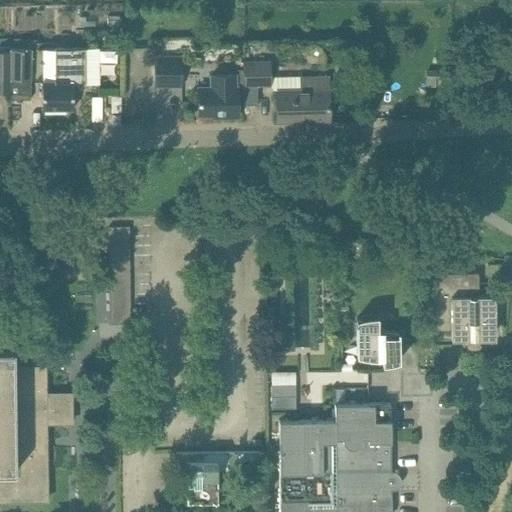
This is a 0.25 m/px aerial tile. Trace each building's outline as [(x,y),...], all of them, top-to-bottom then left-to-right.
[(30,80),(31,49),(9,49),(9,51),(9,80),(30,80)] [(42,82),(42,109),(73,109),(73,85),(85,85),(85,49),(55,49),(54,82),(42,82)] [(0,92),(10,93),(9,80),(9,51),(0,50),(0,92)] [(154,55),(153,86),(181,87),(182,62),(182,56),(162,56),(154,55)] [(271,85),(270,61),(243,62),(243,86),(271,85)] [(198,115),(215,115),(215,119),(238,119),(238,115),(237,87),(235,87),(235,75),(210,75),(211,88),(197,88),(198,115)] [(276,91),(277,122),(329,121),(328,77),(301,78),(301,90),(276,91)] [(129,228),(108,228),(109,324),(130,324),(130,320),(129,228)] [(500,277),(501,276),(500,263),(488,263),(488,285),(491,285),(493,285),(494,284),(496,284),(497,283),(498,282),(499,280),(500,279),(500,277)] [(451,339),(468,339),(468,342),(467,343),(466,344),(466,345),(466,346),(466,347),(467,348),(469,349),(471,349),(473,350),(474,350),(476,349),(478,349),(479,348),(480,348),(480,347),(481,346),(481,344),(480,343),(479,343),(478,342),(478,339),(488,339),(488,338),(490,338),(491,337),(492,337),(492,336),(493,335),(494,334),(494,333),(494,332),(494,331),(495,331),(494,295),(478,295),(478,273),(436,273),(432,287),(430,302),(430,329),(451,329),(451,339)] [(376,326),(378,315),(367,316),(356,319),(356,355),(363,357),(370,358),(377,358),(382,358),(382,364),(392,362),(399,361),(399,343),(398,340),(398,338),(397,336),(395,334),(394,332),(392,331),(390,329),(387,329),(385,328),(382,329),(376,326)] [(61,422),(61,394),(44,394),(44,367),(13,367),(13,347),(0,347),(0,499),(46,500),(45,422),(61,422)] [(270,384),(271,408),(295,408),(294,384),(270,384)] [(391,511),(391,489),(381,490),(381,471),(390,471),(390,403),(334,404),(334,420),(278,420),(278,511),(391,511)] [(186,464),(186,501),(217,500),(216,471),(231,471),(234,473),(243,473),(245,471),(260,470),(260,477),(267,477),(267,453),(261,454),(261,451),(175,452),(175,464),(186,464)]
